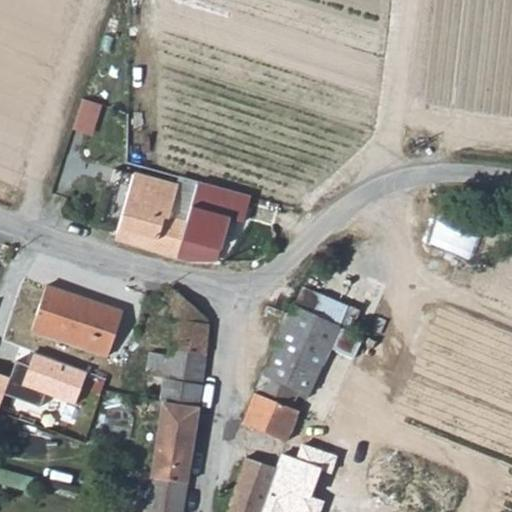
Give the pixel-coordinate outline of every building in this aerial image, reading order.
[(100,135),(110,104),(88,97),(79,128),(100,135)] [(163,213),(172,183),(135,173),(119,227),(156,238),(163,213)] [(184,220),(195,179),(180,175),(177,185),(169,215),(184,220)] [(174,255),(184,220),(169,215),(177,185),(172,183),(163,213),(156,238),(153,249),(174,255)] [(446,214),(434,246),(478,261),(489,229),(446,214)] [(244,258),(259,261),(277,227),(256,224),(244,258)] [(119,227),(115,238),(153,249),(156,238),(119,227)] [(108,355),(123,311),(45,284),(30,328),(108,355)] [(148,352),(145,372),(163,375),(203,380),(209,318),(181,290),(169,284),(162,297),(156,295),(154,299),(170,304),(164,319),(175,320),(172,345),(169,345),(167,356),(148,352)] [(315,354),(325,358),(341,324),(294,304),(263,373),(300,388),(315,354)] [(361,353),(365,338),(345,333),(341,347),(361,353)] [(263,373),(256,390),(292,405),(300,388),(263,373)] [(160,401),(164,402),(199,408),(203,380),(163,375),(160,401)] [(291,407),(292,405),(256,390),(246,420),(289,438),(300,412),(291,407)] [(164,402),(157,448),(191,454),(199,408),(164,402)] [(181,511),(191,454),(157,448),(147,497),(135,495),(132,511),(181,511)] [(246,454),(237,480),(225,511),(260,511),(277,464),(246,454)] [(312,511),(324,463),(287,454),(273,511),(312,511)]
